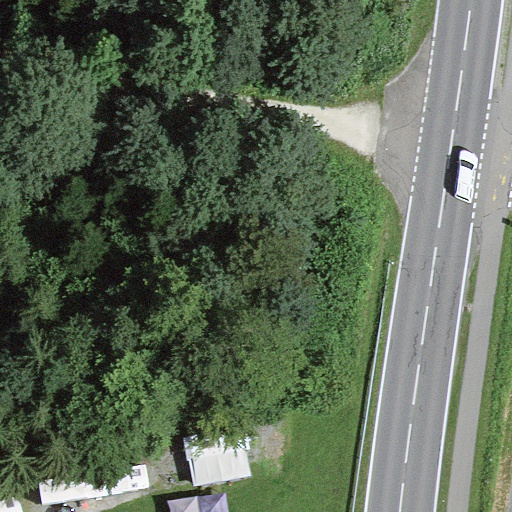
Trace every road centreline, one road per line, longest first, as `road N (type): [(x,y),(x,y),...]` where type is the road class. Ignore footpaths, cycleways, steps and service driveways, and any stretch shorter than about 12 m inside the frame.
road 1 (primary): [(400,511),(471,0)]
road 2 (track): [(0,85),(112,87),(322,124),(453,161)]
